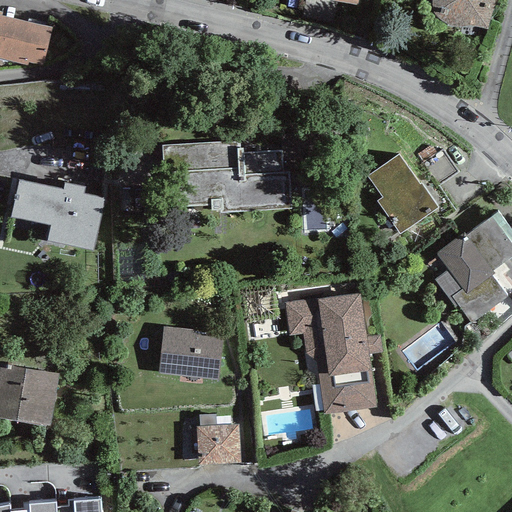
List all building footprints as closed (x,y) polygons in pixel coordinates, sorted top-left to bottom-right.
[(496,0),(441,0),(436,23),(488,35),(496,0)] [(52,21),(0,7),(0,54),(27,61),(28,57),(42,61),(52,21)] [(241,140),(161,144),(163,173),(171,173),(173,205),(210,203),(211,210),(291,206),(289,169),(282,170),(281,149),(242,151),(241,140)] [(397,152),(367,173),(383,194),(377,198),(398,234),(439,204),(423,179),(421,182),(397,152)] [(63,182),(17,172),(9,210),(53,220),(49,237),(90,246),(101,193),(83,189),(84,181),(64,177),(63,182)] [(464,228),(435,250),(448,267),(436,275),(471,320),(508,291),(491,270),(511,253),(511,228),(497,208),(467,231),(464,228)] [(361,291),(283,302),(289,335),(304,333),(306,350),(319,356),(325,411),(377,404),(368,351),(382,349),(381,333),(366,336),(361,291)] [(226,336),(172,334),(171,378),(224,380),(226,336)] [(0,411),(50,421),(59,371),(0,361),(0,411)] [(239,423),(197,425),(199,460),(241,458),(239,423)] [(0,511),(103,511),(102,494),(66,496),(66,504),(58,505),(58,497),(20,500),(21,507),(9,508),(9,503),(0,503),(0,511)]
